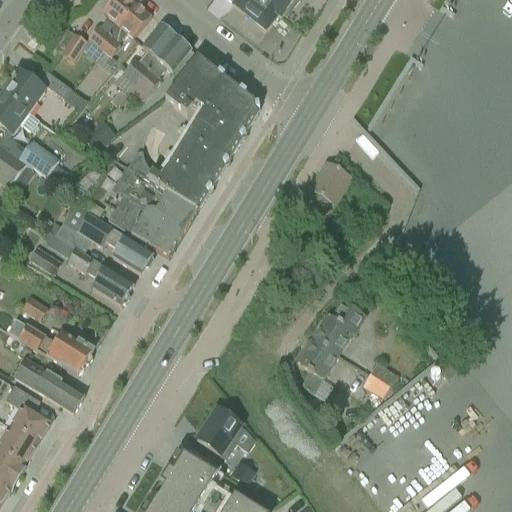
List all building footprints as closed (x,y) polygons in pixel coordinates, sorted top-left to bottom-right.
[(135,9),(124,0),(116,0),(102,18),(108,23),(99,33),(97,32),(88,44),(99,53),(135,9)] [(238,0),(222,0),(232,8),(238,0)] [(259,0),(257,3),(253,0),(238,0),(232,8),(265,34),(277,20),(280,22),(297,0),(259,0)] [(114,65),(111,62),(120,51),(118,49),(127,39),(132,44),(150,22),(135,9),(99,53),(102,56),(94,66),(106,76),(114,65)] [(136,91),(175,42),(160,29),(140,52),(147,58),(138,69),(135,66),(115,89),(121,94),(109,106),(115,111),(118,108),(130,96),(136,91)] [(61,60),(74,40),(67,35),(54,55),(61,60)] [(74,40),(61,60),(71,66),(84,46),(74,40)] [(165,72),(180,85),(199,62),(198,61),(198,62),(190,56),(191,55),(175,42),(136,91),(130,96),(142,107),(159,86),(157,84),(158,83),(157,82),(165,72)] [(136,157),(126,173),(135,178),(134,180),(144,186),(145,187),(197,218),(217,185),(237,152),(247,136),(257,119),(256,106),(231,87),(207,68),(199,62),(180,85),(165,105),(173,111),(186,121),(195,110),(203,116),(195,129),(191,135),(182,130),(180,133),(179,132),(177,135),(187,142),(175,160),(167,155),(163,161),(173,168),(170,172),(167,170),(162,177),(159,175),(156,182),(150,177),(148,174),(144,167),(143,164),(142,157),(136,157)] [(4,97),(2,100),(28,119),(29,119),(45,97),(34,90),(35,89),(19,77),(14,83),(13,83),(12,84),(9,82),(0,94),(4,97)] [(65,106),(73,97),(49,79),(42,89),(65,106)] [(79,116),(86,107),(73,97),(65,106),(79,116)] [(0,132),(12,141),(20,130),(29,137),(38,125),(29,119),(28,119),(2,100),(1,102),(0,101),(0,132)] [(103,127),(84,144),(96,158),(115,141),(103,127)] [(24,155),(19,151),(3,139),(0,142),(0,153),(18,167),(26,156),(24,155)] [(25,170),(31,175),(32,173),(45,182),(50,177),(57,165),(31,145),(24,155),(26,156),(18,167),(24,171),(25,170)] [(24,172),(24,171),(18,167),(0,153),(0,186),(8,193),(11,188),(24,172)] [(298,213),(324,229),(351,183),(326,167),(298,213)] [(24,172),(11,188),(21,195),(33,179),(24,172)] [(169,263),(197,218),(145,187),(144,186),(134,180),(130,187),(122,200),(106,225),(169,263)] [(86,204),(80,215),(87,219),(96,225),(103,215),(86,204)] [(112,263),(140,280),(152,259),(135,249),(96,225),(87,219),(76,236),(62,227),(60,231),(54,227),(48,237),(54,240),(53,241),(67,250),(68,249),(80,257),(87,245),(101,253),(105,247),(117,255),(112,263)] [(92,293),(103,301),(120,311),(133,290),(80,257),(68,249),(67,250),(61,260),(69,265),(67,269),(84,279),(85,277),(97,285),(92,293)] [(61,267),(36,252),(29,263),(54,278),(61,267)] [(39,327),(47,314),(29,303),(22,316),(39,327)] [(337,360),(350,339),(355,342),(366,325),(341,309),(332,323),(328,321),(313,345),(337,360)] [(78,381),(92,357),(75,346),(62,338),(55,349),(26,331),(15,324),(7,337),(18,344),(60,370),(78,381)] [(313,399),(337,360),(313,345),(297,371),(309,378),(300,392),(313,399)] [(7,379),(56,409),(61,412),(73,419),(84,401),(70,392),(56,383),(46,377),(41,384),(21,371),(14,367),(7,379)] [(391,392),(397,381),(376,369),(369,379),(391,392)] [(384,404),(391,392),(369,379),(362,391),(384,404)] [(20,416),(10,432),(38,449),(51,427),(34,416),(39,407),(13,391),(4,406),(20,416)] [(217,414),(196,446),(204,451),(225,465),(235,449),(247,457),(254,446),(245,435),(239,432),(240,430),(217,414)] [(0,448),(0,456),(24,471),(38,449),(10,432),(0,448)] [(0,456),(0,488),(10,495),(11,495),(25,472),(24,471),(0,456)] [(365,479),(371,486),(393,467),(386,460),(365,479)] [(250,511),(234,501),(227,511),(195,511),(215,481),(183,461),(172,477),(168,474),(159,487),(165,491),(157,503),(156,503),(150,511),(250,511)] [(254,477),(239,467),(230,481),(233,482),(245,491),(247,489),(254,477)] [(0,510),(10,495),(0,488),(0,510)]
